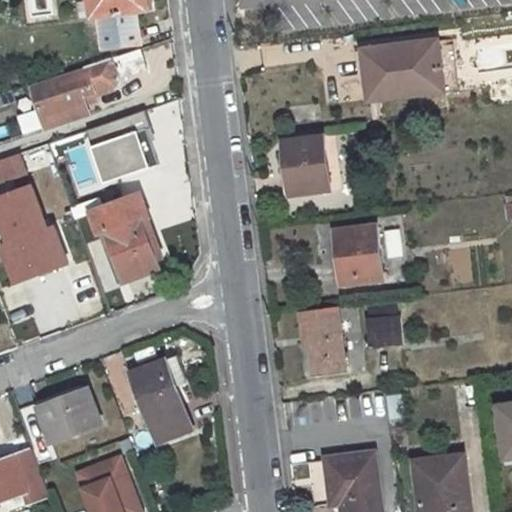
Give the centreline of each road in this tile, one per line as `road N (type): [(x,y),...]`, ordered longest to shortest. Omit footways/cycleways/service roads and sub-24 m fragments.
road 1 (residential): [(235,287),(198,0)]
road 2 (residential): [(0,373),(235,287)]
road 3 (residential): [(264,511),(235,287)]
